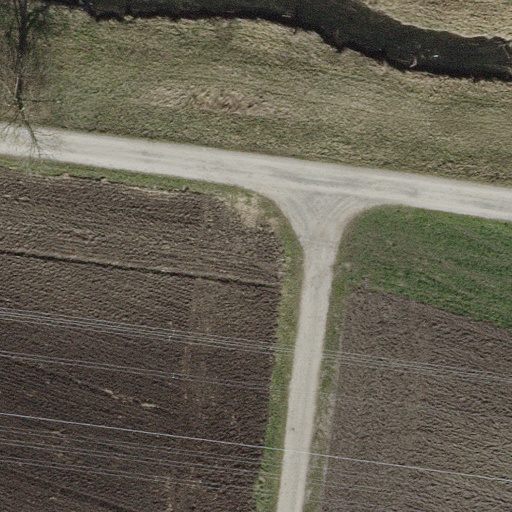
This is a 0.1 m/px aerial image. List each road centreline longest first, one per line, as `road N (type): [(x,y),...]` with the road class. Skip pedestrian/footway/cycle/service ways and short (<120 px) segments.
road 1 (track): [(0,137),(511,206)]
road 2 (track): [(291,511),(328,181)]
